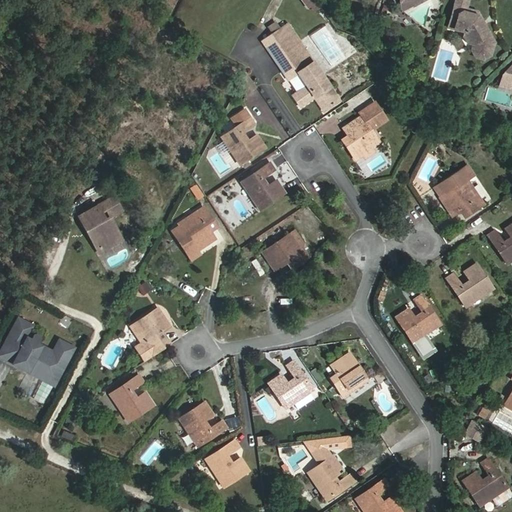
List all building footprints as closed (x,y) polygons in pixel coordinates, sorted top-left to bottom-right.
[(293,1),(291,0),(285,0),(283,2),(292,11),(297,6),(293,1)] [(398,0),(402,10),(412,6),(411,0),(410,0),(398,0)] [(468,1),(465,0),(455,0),(447,28),(464,33),(462,37),(466,43),(472,45),(475,50),(480,51),(485,47),(490,49),(493,48),(494,43),(493,40),(490,40),(487,34),(489,33),(485,26),(482,26),(480,23),(481,20),(477,13),(465,9),(468,1)] [(339,101),(293,33),(268,50),(288,79),(297,73),(306,86),(292,95),(300,107),(314,97),(323,111),(339,101)] [(475,50),(472,45),(471,51),(475,58),(483,60),(490,56),(493,48),(490,49),(485,47),(480,51),(475,50)] [(511,64),(501,74),(499,80),(511,83),(511,64)] [(249,74),(238,80),(246,95),(257,89),(249,74)] [(511,83),(499,80),(498,85),(511,89),(511,88),(511,83)] [(361,155),(371,149),(380,143),(370,129),(386,119),(374,102),(358,112),(360,115),(342,127),(348,135),(341,140),(354,160),(361,155)] [(236,127),(221,137),(239,165),(264,148),(256,135),(248,140),(243,133),(254,125),(250,117),(244,110),(231,119),(236,127)] [(373,153),(371,149),(361,155),(364,159),(373,153)] [(270,162),(240,182),(259,210),(285,193),(276,180),(267,185),(262,177),(274,170),(270,162)] [(440,197),(439,198),(451,216),(460,210),(463,208),(468,214),(483,204),(467,179),(473,175),(466,166),(434,187),(440,197)] [(198,183),(190,186),(196,200),(204,197),(198,183)] [(104,243),(123,229),(109,210),(120,202),(110,189),(77,214),(87,227),(90,225),(104,243)] [(215,239),(207,227),(213,222),(203,207),(177,224),(179,227),(171,233),(190,261),(198,256),(195,252),(215,239)] [(506,264),(511,260),(511,222),(504,228),(509,237),(502,242),(494,230),(486,235),(506,264)] [(124,231),(123,229),(104,243),(90,225),(87,227),(103,247),(124,231)] [(306,258),(289,234),(261,252),(274,270),(286,263),(290,269),(306,258)] [(347,256),(354,257),(356,236),(349,235),(347,256)] [(493,288),(476,263),(463,271),(468,280),(460,285),(452,273),(445,278),(464,307),(493,288)] [(146,281),(137,286),(142,295),(151,290),(146,281)] [(412,342),(440,323),(420,295),(413,299),(421,311),(413,317),(407,309),(395,317),(412,342)] [(167,346),(170,344),(161,331),(169,326),(158,307),(129,326),(143,347),(137,351),(144,361),(167,346)] [(61,373),(75,348),(62,341),(56,353),(53,352),(37,343),(40,339),(39,336),(36,335),(34,336),(32,340),(27,338),(34,326),(25,322),(24,325),(17,321),(0,352),(0,356),(14,364),(16,359),(30,367),(28,372),(43,379),(50,367),(61,373)] [(56,353),(62,341),(59,340),(53,352),(56,353)] [(367,380),(349,353),(330,365),(338,377),(332,381),(342,396),(367,380)] [(14,364),(28,372),(30,367),(16,359),(14,364)] [(267,383),(285,409),(312,390),(292,361),(286,365),(294,377),(286,382),(280,374),(267,383)] [(43,379),(55,386),(61,373),(50,367),(43,379)] [(109,394),(128,422),(153,404),(145,392),(135,397),(130,390),(143,381),(138,374),(109,394)] [(204,401),(178,418),(196,446),(226,427),(221,420),(209,428),(204,420),(212,414),(204,401)] [(481,406),(477,416),(485,419),(489,410),(481,406)] [(486,427),(473,420),(466,433),(479,440),(486,427)] [(63,430),(60,438),(73,443),(76,435),(63,430)] [(205,459),(223,487),(248,470),(240,457),(232,462),(227,455),(239,447),(234,440),(205,459)] [(306,473),(325,500),(354,480),(349,473),(337,481),(332,474),(341,467),(333,455),(331,456),(326,448),(317,449),(313,452),(320,463),(306,473)] [(511,493),(508,487),(488,458),(480,462),(488,475),(481,480),(475,472),(462,480),(479,506),(492,498),(497,504),(499,505),(511,497),(511,495),(511,493)] [(401,511),(399,508),(390,495),(381,502),(376,494),(387,486),(383,478),(354,498),(363,511),(401,511)] [(306,503),(313,500),(309,490),(302,493),(306,503)]
